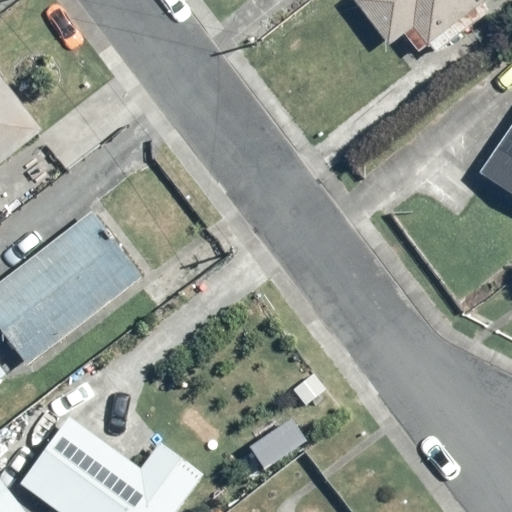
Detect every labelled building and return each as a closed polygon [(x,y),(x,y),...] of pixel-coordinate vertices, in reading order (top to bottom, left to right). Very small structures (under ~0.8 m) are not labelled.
[(356,0),(392,48),(405,38),(417,54),(429,45),(437,55),(493,13),(488,5),(495,0),(356,0)] [(0,168),(44,133),(0,77),(0,168)] [(511,137),(486,177),(511,194),(511,137)] [(144,279),(93,214),(0,285),(0,326),(30,366),(144,279)] [(43,441),(22,415),(0,432),(0,466),(5,473),(43,441)] [(247,482),(310,442),(294,417),(231,458),(247,482)] [(142,471),(72,418),(22,483),(60,511),(176,511),(205,474),(163,443),(142,471)] [(0,511),(25,511),(0,479),(0,511)]
